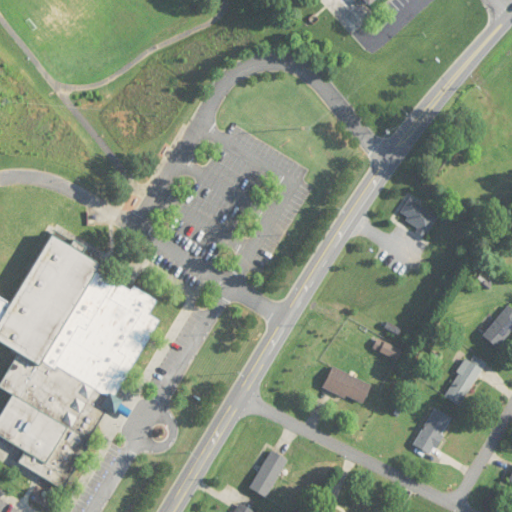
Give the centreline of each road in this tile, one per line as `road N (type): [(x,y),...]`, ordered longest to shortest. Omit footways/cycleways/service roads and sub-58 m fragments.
road 1 (primary): [(169,511),(348,218),(511,12)]
road 2 (residential): [(455,511),(241,399)]
